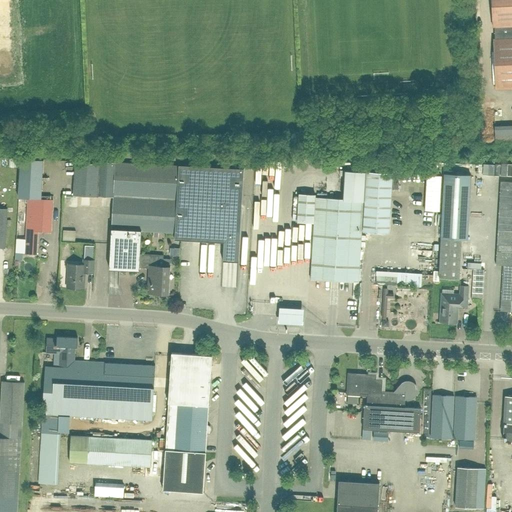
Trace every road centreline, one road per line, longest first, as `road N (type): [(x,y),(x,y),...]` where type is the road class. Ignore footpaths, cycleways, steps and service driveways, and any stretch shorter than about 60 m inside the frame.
road 1 (unclassified): [(274,339),(168,318),(0,309)]
road 2 (unclassified): [(511,353),(274,339)]
road 3 (unclassified): [(267,511),(274,339)]
